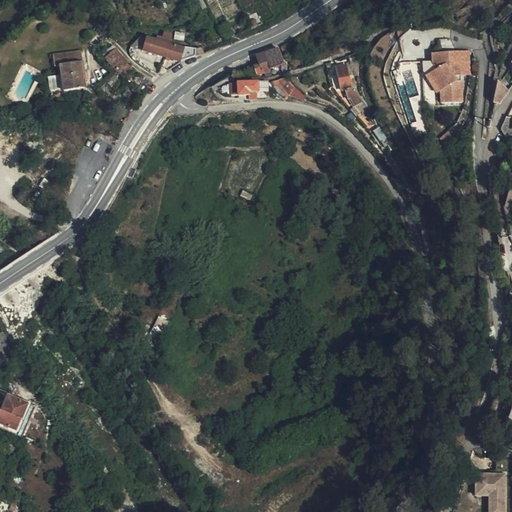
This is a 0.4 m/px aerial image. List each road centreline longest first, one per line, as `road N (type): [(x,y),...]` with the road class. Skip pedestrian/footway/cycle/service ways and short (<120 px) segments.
road 1 (residential): [(170,94),(198,109),(315,112),(360,148),(401,207),(428,322),(429,398),(409,511)]
road 2 (residential): [(446,511),(497,357),(483,181),(493,131),(511,97)]
road 3 (tertiary): [(170,94),(330,0)]
road 4 (tertiary): [(0,283),(73,237),(110,182)]
